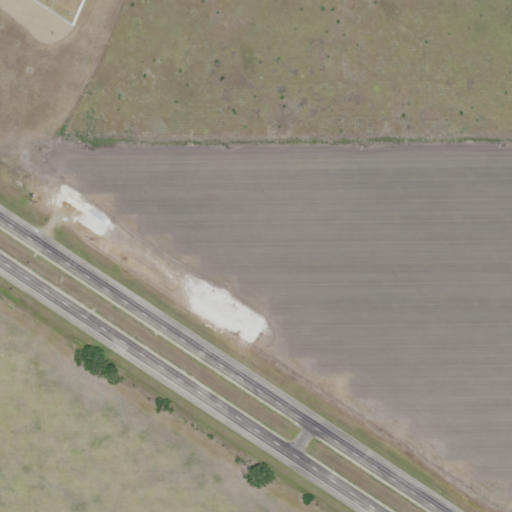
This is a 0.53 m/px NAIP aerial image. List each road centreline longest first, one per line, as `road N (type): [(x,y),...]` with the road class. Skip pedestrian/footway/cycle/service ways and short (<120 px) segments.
road 1 (tertiary): [(445,511),(0,216)]
road 2 (tertiary): [(0,257),(378,511)]
